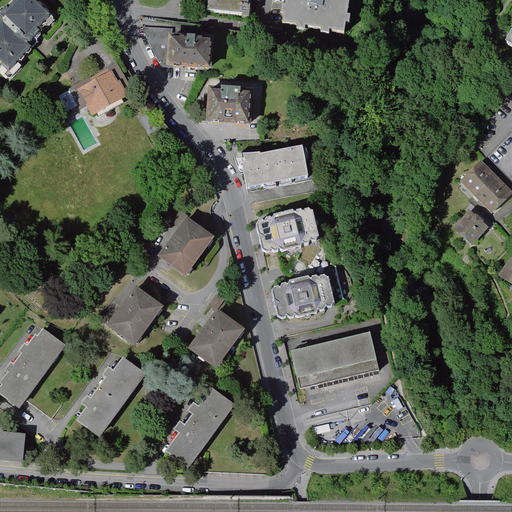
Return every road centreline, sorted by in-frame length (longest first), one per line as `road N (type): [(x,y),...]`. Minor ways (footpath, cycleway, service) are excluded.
road 1 (residential): [(118,0),(145,71),(227,179),(301,459)]
road 2 (residential): [(0,407),(88,464),(179,482)]
road 3 (residential): [(0,468),(179,482)]
road 4 (residential): [(480,459),(311,463)]
road 5 (residential): [(179,482),(286,483),(301,459)]
